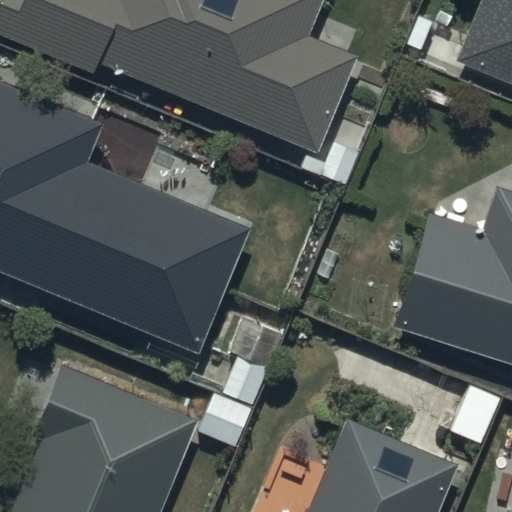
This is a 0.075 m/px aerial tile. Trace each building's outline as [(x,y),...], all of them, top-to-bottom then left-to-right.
[(0,0),(0,25),(94,62),(98,52),(317,142),(356,46),(304,25),(314,0),(0,0)] [(511,0),(474,0),(455,48),(511,71),(511,0)] [(97,111),(0,70),(0,261),(193,341),(244,216),(82,149),(97,111)] [(421,202),(387,315),(511,352),(511,182),(494,177),(481,220),(421,202)] [(282,326),(239,309),(225,342),(235,347),(219,383),(250,397),(282,326)] [(151,511),(193,410),(57,356),(30,424),(38,427),(4,511),(151,511)] [(249,400),(211,383),(193,423),(232,440),(249,400)] [(341,405),(296,511),(430,511),(455,453),(341,405)] [(511,511),(511,497),(504,496),(500,511),(511,511)]
